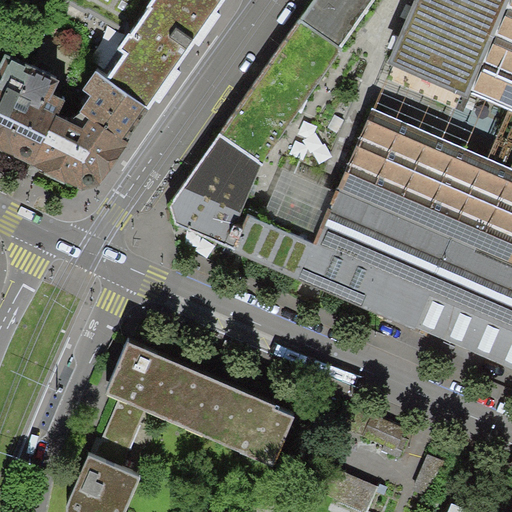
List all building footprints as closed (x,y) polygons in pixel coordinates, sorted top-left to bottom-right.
[(60,0),(82,13),(86,12),(117,29),(122,28),(128,33),(151,0),(60,0)] [(151,0),(128,33),(132,36),(104,77),(145,105),(199,29),(219,0),(151,0)] [(371,0),(310,0),(297,20),(338,48),(371,0)] [(511,0),(417,0),(392,59),(462,90),(462,88),(511,109),(511,0)] [(338,48),(297,20),(216,135),(219,137),(219,136),(258,163),(295,111),(298,113),(304,101),(303,99),(338,48)] [(0,125),(28,67),(4,55),(0,62),(0,125)] [(53,79),(28,67),(0,125),(0,144),(10,150),(12,147),(31,156),(30,158),(31,159),(53,114),(57,105),(44,98),(53,79)] [(89,115),(122,138),(130,127),(145,105),(104,77),(95,70),(82,88),(90,93),(79,109),(89,115)] [(484,161),(369,111),(311,243),(297,276),(440,338),(511,369),(511,172),(494,165),(497,157),(488,153),(484,161)] [(31,159),(47,166),(45,170),(50,172),(61,177),(62,174),(80,182),(94,178),(122,138),(89,115),(80,127),(53,114),(31,159)] [(164,210),(167,220),(223,244),(232,223),(256,167),(258,163),(219,136),(219,137),(216,135),(213,140),(164,210)] [(296,236),(297,232),(256,214),(246,210),(240,226),(232,223),(223,244),(297,276),(311,243),(296,236)] [(105,389),(119,396),(94,454),(86,454),(77,471),(64,505),(64,511),(119,511),(137,475),(121,468),(147,407),(270,460),(290,414),(270,406),(272,401),(156,353),(157,348),(153,346),(144,343),(141,346),(126,340),(122,349),(105,389)] [(371,414),(345,403),(337,421),(385,441),(382,449),(399,456),(407,437),(399,434),(402,428),(371,414)] [(414,486),(428,492),(442,460),(428,454),(414,486)] [(377,487),(319,462),(310,485),(367,510),(377,487)] [(480,511),(452,500),(446,511),(480,511)]
